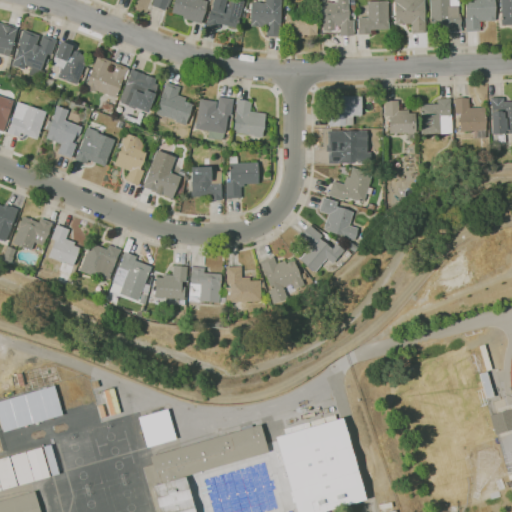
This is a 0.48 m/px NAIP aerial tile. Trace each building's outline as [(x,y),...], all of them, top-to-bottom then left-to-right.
[(164,10),(152,5),(154,0),(171,0),(168,8),(166,7),(164,10)] [(201,24),(184,19),(184,16),(172,13),(175,0),(204,0),(208,1),(201,24)] [(236,34),(206,25),(208,19),(213,0),(240,0),(244,1),(239,20),(240,20),(236,34)] [(280,37),(266,36),(267,27),(251,26),(251,21),(252,2),(254,2),(254,1),(260,2),(260,3),(266,3),(266,0),(282,0),(282,4),(281,4),(280,21),(281,21),(280,37)] [(355,35),(340,35),(340,26),(335,26),(335,30),(323,30),(323,20),(320,20),(320,7),(323,7),(323,3),(325,3),(325,2),(332,2),(332,3),(337,3),(337,0),(349,0),(349,20),(354,20),(354,30),(355,30),(355,35)] [(412,33),(412,23),(396,24),(395,0),(424,0),(425,1),(426,33),(412,33)] [(462,32),(448,32),(448,27),(430,27),(430,0),(458,0),(459,14),(461,14),(462,32)] [(465,32),(465,16),(466,16),(465,0),(495,0),(496,21),(480,21),(480,31),(465,32)] [(511,25),(502,25),(501,0),(511,0),(511,25)] [(358,34),(358,29),(359,29),(359,17),(368,17),(368,13),(368,1),(388,1),(389,29),(371,30),(371,34),(358,34)] [(303,38),(285,37),(286,14),(296,14),(296,13),(303,13),(303,14),(318,14),(317,32),(317,36),(303,35),(303,38)] [(3,54),(0,53),(0,22),(17,27),(12,50),(5,48),(3,54)] [(37,78),(28,75),(31,67),(26,65),(24,70),(12,65),(20,45),(18,44),(24,29),(40,36),(36,44),(39,45),(43,34),(57,40),(51,56),(47,54),(41,71),(40,70),(37,78)] [(77,85),(58,77),(61,68),(53,65),(56,58),(55,57),(61,41),(73,46),(71,50),(88,57),(81,74),(83,75),(81,78),(80,78),(77,85)] [(96,90),(96,91),(86,87),(93,69),(93,68),(97,56),(130,68),(125,80),(123,79),(116,98),(96,90)] [(148,113),(135,108),(135,109),(128,107),(129,106),(119,102),(126,84),(127,84),(132,70),(156,79),(155,83),(158,85),(155,93),(156,94),(148,113)] [(51,89),(44,87),(47,78),(54,81),(51,89)] [(186,125),(176,121),(176,120),(164,116),(163,117),(158,115),(159,114),(156,113),(162,96),(162,95),(167,82),(180,87),(178,95),(186,98),(185,102),(193,105),(193,106),(186,125)] [(4,132),(0,130),(0,96),(14,101),(8,119),(4,132)] [(346,126),(329,126),(329,96),(362,96),(362,115),(353,115),(353,125),(346,125),(346,126)] [(222,140),(208,138),(209,131),(195,129),(200,99),(217,101),(216,108),(218,108),(219,97),(233,99),(231,115),(228,115),(226,133),(223,133),(222,140)] [(511,133),(492,134),(491,112),(492,112),(491,103),(490,103),(490,98),(504,97),(504,101),(511,101),(511,133)] [(421,134),(420,104),(438,104),(438,99),(451,98),(451,105),(450,105),(451,115),(452,115),(452,133),(440,134),(440,133),(421,134)] [(474,138),(474,131),(461,131),(460,114),(455,114),(455,101),(455,99),(469,98),(469,100),(469,108),(485,107),(486,130),(486,138),(474,138)] [(261,137),(254,136),(254,135),(233,132),(236,114),(235,114),(237,102),(237,100),(252,102),(251,105),(251,104),(250,111),(266,114),(263,137),(261,136),(261,137)] [(415,139),(407,140),(407,134),(407,133),(390,133),(389,116),(385,116),(385,100),(399,100),(399,110),(409,110),(409,113),(416,113),(416,132),(414,132),(414,134),(415,134),(415,139)] [(37,139),(21,133),(20,137),(7,133),(9,127),(10,128),(13,118),(12,118),(18,102),(47,112),(37,139)] [(70,159),(57,153),(61,144),(46,138),(49,131),(45,129),(49,120),(53,122),(54,118),(52,117),(56,105),(68,110),(64,120),(82,127),(78,136),(75,134),(72,142),(77,144),(70,159)] [(140,125),(124,119),(126,114),(138,119),(140,113),(144,114),(140,125)] [(130,130),(124,127),(126,122),(132,125),(130,130)] [(105,167),(88,160),(87,164),(75,159),(77,154),(84,138),(83,137),(87,127),(98,131),(98,133),(115,140),(106,162),(107,163),(105,167)] [(343,163),(328,163),(328,148),(337,148),(337,139),(341,139),(341,131),(367,131),(367,141),(366,141),(366,153),(371,153),(371,161),(362,161),(362,163),(343,163)] [(139,185),(126,180),(129,171),(114,164),(122,144),(126,133),(136,137),(135,139),(136,140),(134,146),(132,146),(147,153),(140,169),(145,171),(139,185)] [(172,199),(143,187),(157,150),(176,157),(170,172),(181,177),(172,199)] [(227,198),(226,182),(230,181),(229,156),(237,156),(238,163),(258,162),(259,183),(244,184),(244,186),(241,186),(241,198),(227,198)] [(208,200),(208,196),(192,197),(191,167),(211,167),(211,171),(222,171),(222,184),(221,184),(221,194),(222,194),(222,199),(208,200)] [(364,202),(346,197),(345,200),(329,195),(333,181),(344,184),(346,176),(350,177),(353,168),(372,173),(365,195),(366,195),(364,202)] [(355,240),(343,237),(343,235),(324,229),(328,214),(319,211),(323,198),(337,202),(336,206),(354,212),(349,225),(358,228),(355,240)] [(10,231),(6,242),(0,239),(0,204),(4,206),(5,204),(18,209),(10,231)] [(31,250),(13,243),(19,227),(24,216),(39,223),(41,218),(53,223),(52,224),(53,224),(48,236),(47,235),(43,245),(34,242),(31,250)] [(70,275),(59,271),(62,262),(49,257),(55,240),(51,239),(57,224),(69,230),(66,238),(75,242),(74,245),(80,248),(74,264),(74,265),(70,275)] [(315,272),(300,259),(307,250),(305,249),(309,244),(301,236),(310,225),(323,235),(320,239),(332,248),(336,243),(344,250),(341,254),(333,263),(327,258),(315,272)] [(356,253),(348,248),(352,242),(360,247),(356,253)] [(108,280),(99,277),(99,278),(80,271),(90,243),(107,250),(109,245),(121,250),(116,261),(108,280)] [(11,262),(2,259),(8,246),(16,249),(13,257),(11,262)] [(348,259),(343,254),(347,250),(348,251),(349,250),(350,252),(352,255),(348,259)] [(138,301),(120,294),(120,295),(111,291),(114,283),(112,282),(119,266),(125,252),(137,257),(135,260),(151,267),(138,301)] [(274,304),(268,291),(273,289),(271,286),(266,275),(266,276),(260,262),(273,256),(276,264),(287,259),(289,263),(295,260),(296,262),(294,263),(301,278),(302,277),(304,284),(294,288),(292,284),(283,288),(287,298),(274,304)] [(184,299),(163,297),(163,299),(157,298),(157,297),(155,297),(157,277),(163,278),(163,274),(173,275),(174,265),(188,267),(186,282),(182,281),(182,287),(185,287),(184,299)] [(221,303),(221,297),(226,297),(226,287),(230,287),(230,284),(227,284),(226,267),(241,266),(242,277),(250,277),(250,280),(260,280),(261,282),(264,282),(264,287),(261,287),(261,301),(239,302),(239,303),(233,303),(233,302),(226,302),(226,303),(221,303)] [(218,302),(200,301),(200,302),(189,302),(190,282),(191,283),(192,273),(191,273),(192,267),(205,268),(204,273),(222,274),(219,302),(218,302)] [(146,304),(140,303),(142,294),(143,294),(143,292),(142,292),(145,284),(150,285),(146,304)] [(487,398),(480,374),(487,371),(494,396),(487,398)] [(0,400),(0,426),(1,431),(61,415),(53,386),(0,400)] [(111,415),(104,391),(109,389),(116,414),(111,415)] [(102,418),(98,406),(103,405),(106,417),(102,418)] [(147,447),(139,417),(168,409),(176,439),(147,447)] [(511,430),(496,435),(490,415),(511,409),(511,430)] [(297,511),(276,437),(342,418),(365,500),(325,511),(321,511),(297,511)] [(153,465),(150,456),(260,425),(268,452),(185,476),(158,484),(153,465)] [(48,476),(40,447),(9,456),(17,485),(48,476)] [(2,490),(0,482),(0,459),(9,457),(17,486),(2,490)] [(155,511),(143,467),(153,465),(158,484),(152,486),(159,511),(155,511)] [(185,476),(195,511),(159,511),(152,486),(158,484),(185,476)] [(0,511),(0,501),(34,491),(40,511),(0,511)] [(379,506),(380,511),(397,511),(395,502),(379,506)]
